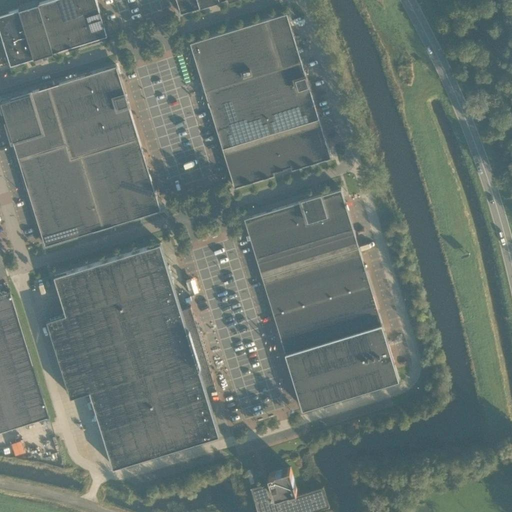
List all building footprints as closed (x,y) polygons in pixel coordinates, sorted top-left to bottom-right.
[(96,0),(48,0),(19,9),(34,57),(107,35),(104,25),(102,26),(98,12),(100,11),(96,0)] [(220,0),(221,0),(177,0),(180,8),(179,8),(180,12),(181,12),(200,6),(200,7),(220,0)] [(0,29),(11,65),(34,57),(19,9),(0,14),(0,29)] [(190,42),(205,90),(302,60),(287,12),(190,42)] [(205,90),(223,147),(319,117),(302,60),(205,90)] [(45,245),(161,209),(117,64),(1,100),(45,245)] [(331,156),(319,117),(223,147),(235,186),(274,174),(273,171),(291,165),(292,169),(331,156)] [(244,217),(262,276),(359,246),(341,188),(322,194),(322,192),(301,198),(302,200),(244,217)] [(66,313),(47,318),(71,396),(90,390),(113,466),(220,434),(205,386),(206,385),(205,385),(199,367),(208,364),(209,365),(209,364),(191,306),(181,309),(160,242),(54,274),(66,313)] [(285,352),(382,322),(359,246),(262,276),(285,352)] [(0,428),(48,414),(9,288),(0,291),(0,428)] [(399,378),(382,322),(285,352),(303,408),(399,378)] [(10,442),(14,454),(23,451),(20,439),(10,442)] [(251,487),(258,511),(309,511),(330,506),(323,485),(298,493),(296,489),(297,488),(290,466),(269,473),(271,482),(262,485),(261,483),(251,487)]
